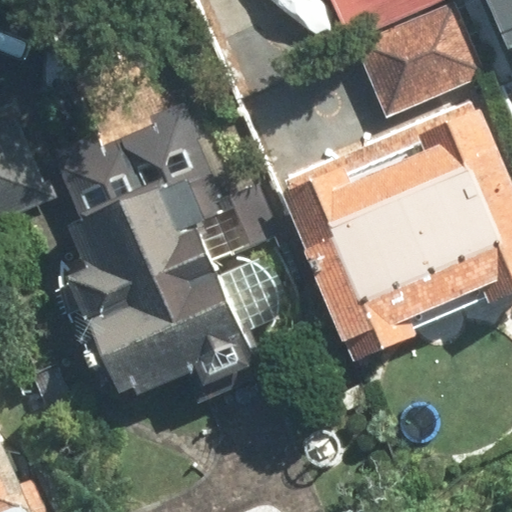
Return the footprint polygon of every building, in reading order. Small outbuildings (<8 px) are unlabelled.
[(331,0),(348,42),(446,0),(331,0)] [(511,0),(490,0),(511,48),(511,0)] [(454,7),(360,48),(391,118),(485,77),(454,7)] [(511,301),(511,193),(474,108),(290,189),(295,200),(286,204),(358,367),(419,340),(416,334),(489,303),(492,310),(511,301)] [(13,109),(0,114),(0,211),(47,192),(13,109)] [(261,379),(201,236),(209,233),(207,226),(227,216),(186,119),(122,147),(114,129),(54,156),(82,223),(73,228),(92,277),(72,285),(125,412),(196,381),(205,403),(261,379)] [(259,190),(231,201),(255,258),(283,246),(259,190)] [(0,511),(31,511),(0,440),(0,511)]
